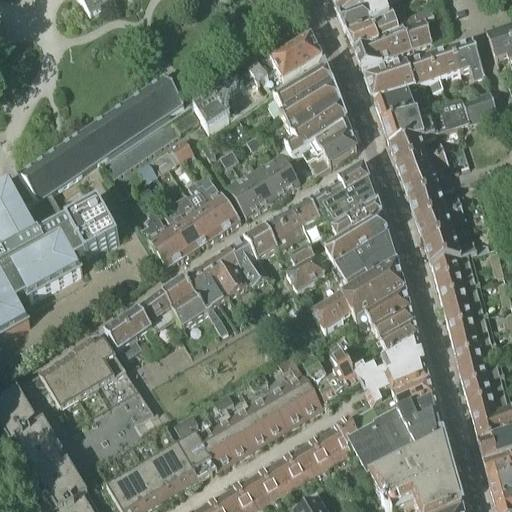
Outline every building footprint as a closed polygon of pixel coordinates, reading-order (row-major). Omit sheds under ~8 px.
[(75,0),(89,20),(119,0),(75,0)] [(335,0),(329,2),(337,18),(338,22),(346,41),(370,30),(377,47),(353,56),(361,74),(362,74),(362,73),(371,70),(412,55),(402,35),(399,36),(399,35),(393,20),(390,21),(384,6),(399,1),(398,0),(335,0)] [(298,48),(271,63),(277,78),(283,88),(322,64),(311,41),(309,42),(307,39),(308,39),(302,28),(300,25),(301,25),(295,14),(293,11),(283,16),(298,48)] [(406,32),(399,35),(399,36),(402,35),(412,55),(433,48),(433,47),(432,47),(426,25),(434,21),(431,13),(403,23),(406,32)] [(346,41),(353,56),(377,47),(370,30),(346,41)] [(511,76),(511,47),(507,34),(504,35),(505,37),(501,39),(500,37),(486,42),(496,69),(507,65),(511,77),(511,76)] [(473,48),(452,55),(460,79),(470,75),(473,85),(485,82),(473,48)] [(452,55),(430,62),(439,86),(460,79),(452,55)] [(277,78),(271,63),(269,61),(261,67),(260,67),(223,92),(193,113),(209,138),(235,120),(225,105),(241,95),(244,100),(277,78)] [(430,62),(397,73),(406,99),(430,90),(433,99),(442,96),(439,86),(430,62)] [(324,71),(298,87),(310,105),(331,91),(332,91),(332,90),(333,90),(332,87),(329,88),(324,74),(326,73),(325,71),(324,71)] [(397,73),(386,77),(395,102),(397,102),(406,99),(397,73)] [(395,102),(386,77),(364,84),(374,109),(375,108),(395,102)] [(33,209),(24,216),(10,191),(0,196),(0,353),(31,336),(21,316),(27,313),(28,315),(84,284),(79,273),(85,270),(86,272),(120,253),(120,248),(99,212),(66,229),(51,204),(184,114),(164,83),(68,148),(18,182),(28,200),(33,209)] [(279,123),(280,123),(297,112),(306,107),(310,105),(298,87),(286,93),(273,102),(284,120),(279,123)] [(302,160),(311,154),(347,132),(346,132),(347,131),(335,98),(332,91),(331,91),(310,105),(306,107),(297,112),(280,123),(290,140),(290,141),(295,148),(285,154),(293,166),(302,160)] [(490,98),(480,101),(483,112),(494,109),(490,98)] [(375,111),(382,131),(425,118),(418,99),(408,101),(394,106),(375,111)] [(480,101),(471,104),(475,115),(483,112),(480,101)] [(461,108),(465,119),(475,115),(471,104),(461,108)] [(382,131),(390,154),(422,147),(469,130),(465,119),(461,108),(425,118),(382,131)] [(494,109),(483,112),(487,124),(498,121),(494,109)] [(483,112),(475,115),(479,127),(487,124),(483,112)] [(475,115),(465,119),(469,130),(479,127),(475,115)] [(174,129),(180,138),(199,126),(192,117),(174,129)] [(172,128),(164,133),(173,145),(180,140),(172,128)] [(347,132),(311,154),(316,162),(317,163),(307,169),(316,182),(357,157),(347,132)] [(164,133),(156,138),(165,151),(173,145),(164,133)] [(156,138),(149,143),(157,156),(165,151),(156,138)] [(258,140),(252,144),(259,154),(264,151),(258,140)] [(149,143),(141,148),(149,161),(157,156),(149,143)] [(259,154),(252,144),(246,148),(252,158),(259,154)] [(171,155),(173,159),(179,168),(193,159),(184,146),(171,155)] [(215,162),(205,146),(199,150),(209,166),(215,162)] [(390,154),(398,175),(445,159),(442,152),(441,149),(425,155),(422,147),(390,154)] [(141,148),(133,154),(142,166),(149,161),(141,148)] [(442,152),(445,159),(445,161),(450,159),(448,150),(442,152)] [(133,154),(125,159),(134,171),(142,166),(133,154)] [(302,160),(307,169),(317,163),(316,162),(311,154),(302,160)] [(232,157),(226,160),(232,171),(238,167),(232,157)] [(167,158),(159,163),(168,176),(176,171),(167,158)] [(125,159),(118,164),(126,177),(134,171),(125,159)] [(407,202),(416,229),(462,215),(458,203),(442,208),(437,191),(432,177),(449,171),(445,161),(445,159),(398,175),(406,197),(407,202)] [(232,171),(226,160),(220,164),(226,174),(232,171)] [(281,160),(267,169),(286,200),(300,191),(281,160)] [(149,170),(157,183),(160,181),(168,176),(159,163),(152,168),(149,170)] [(118,164),(110,169),(119,182),(126,177),(118,164)] [(119,182),(110,169),(102,174),(111,187),(119,182)] [(267,169),(254,177),(273,208),(286,200),(267,169)] [(153,186),(157,183),(149,170),(144,173),(136,178),(145,191),(153,186)] [(349,204),(370,191),(363,172),(338,187),(349,204)] [(254,177),(240,185),(259,216),(273,208),(254,177)] [(145,191),(136,178),(129,184),(137,197),(145,191)] [(206,180),(195,188),(227,237),(240,228),(225,207),(220,200),(206,180)] [(259,216),(240,185),(226,194),(245,225),(259,216)] [(334,214),(349,204),(338,187),(323,196),(334,214)] [(130,201),(123,192),(121,188),(114,194),(123,207),(130,201)] [(201,212),(196,216),(215,245),(227,237),(195,188),(188,192),(201,212)] [(335,236),(377,209),(370,191),(349,204),(334,214),(320,223),(321,224),(325,231),(330,228),(335,236)] [(310,204),(320,223),(334,214),(323,196),(310,204)] [(179,201),(172,206),(204,252),(215,245),(196,216),(187,203),(182,206),(179,201)] [(317,236),(325,231),(321,224),(320,223),(310,204),(309,205),(308,205),(291,215),(314,250),(322,245),(317,236)] [(164,220),(171,232),(191,260),(204,252),(172,206),(165,210),(169,216),(164,220)] [(339,249),(381,222),(377,209),(335,236),(332,238),(339,249)] [(146,220),(149,225),(178,268),(191,260),(171,232),(166,235),(153,215),(146,220)] [(311,252),(314,250),(291,215),(280,222),(295,245),(304,240),(311,252)] [(416,229),(424,252),(453,243),(450,231),(466,226),(462,215),(416,229)] [(276,257),(295,245),(280,222),(265,231),(264,232),(278,255),(276,256),(276,257)] [(381,222),(339,249),(325,258),(328,263),(335,274),(336,275),(339,272),(388,242),(381,222)] [(178,268),(149,225),(145,228),(148,233),(140,238),(165,277),(178,268)] [(258,268),(276,256),(278,255),(264,232),(245,244),(258,268)] [(353,294),(395,268),(388,242),(339,272),(353,294)] [(424,252),(431,274),(471,262),(489,257),(487,253),(483,251),(475,254),(473,249),(457,254),(453,243),(424,252)] [(268,285),(258,268),(245,244),(244,245),(228,255),(224,257),(207,268),(229,304),(250,290),(253,294),(268,285)] [(335,274),(328,263),(325,258),(315,264),(308,253),(290,264),(296,275),(287,281),(298,299),(325,282),(335,274)] [(489,263),(492,273),(500,270),(497,258),(491,260),(489,263)] [(433,278),(435,289),(475,277),(471,262),(431,274),(433,278)] [(220,310),(229,304),(207,268),(197,275),(220,310)] [(360,327),(404,298),(395,268),(353,294),(320,315),(312,320),(325,338),(342,327),(342,328),(343,327),(343,326),(351,321),(356,329),(360,327)] [(500,270),(492,273),(494,282),(498,284),(503,283),(500,270)] [(212,315),(220,310),(197,275),(185,283),(207,318),(213,328),(219,324),(212,315)] [(435,289),(439,304),(479,292),(475,277),(435,289)] [(182,335),(207,318),(185,283),(162,298),(174,314),(170,315),(175,324),(182,335)] [(498,294),(500,303),(508,301),(505,289),(500,290),(498,294)] [(439,304),(443,319),(483,308),(479,292),(439,304)] [(149,331),(155,339),(175,324),(170,315),(174,314),(162,298),(138,316),(149,331)] [(379,348),(413,327),(404,298),(360,327),(362,330),(368,327),(379,348)] [(508,301),(500,303),(503,312),(506,314),(511,313),(508,301)] [(443,319),(447,333),(487,323),(483,308),(443,319)] [(312,320),(320,315),(317,310),(309,314),(312,320)] [(160,347),(155,339),(149,331),(138,316),(122,327),(135,347),(144,341),(156,358),(164,353),(160,347)] [(447,333),(452,352),(492,340),(487,323),(447,333)] [(219,324),(213,328),(221,342),(228,338),(219,324)] [(120,359),(125,367),(141,356),(135,347),(122,327),(106,338),(105,338),(104,338),(120,360),(120,359)] [(379,348),(388,364),(418,345),(414,330),(413,327),(379,348)] [(455,362),(456,366),(496,356),(492,340),(452,352),(455,362)] [(0,434),(45,511),(159,511),(212,481),(323,415),(289,358),(165,432),(164,430),(163,430),(156,419),(153,421),(100,342),(0,409),(0,434)] [(389,406),(429,387),(429,386),(428,386),(425,375),(426,375),(425,371),(421,358),(418,347),(419,347),(418,345),(388,364),(381,368),(380,366),(366,375),(361,366),(351,373),(359,389),(366,403),(372,415),(372,416),(383,410),(378,402),(390,395),(393,402),(389,405),(389,406)] [(456,366),(460,383),(500,371),(496,356),(456,366)] [(342,399),(359,389),(351,373),(342,359),(330,366),(338,380),(334,383),(342,399)] [(305,370),(308,375),(319,368),(315,363),(305,370)] [(460,383),(464,398),(504,385),(500,371),(460,383)] [(324,410),(342,399),(334,383),(328,386),(320,372),(306,380),(324,410)] [(465,402),(469,416),(508,402),(504,385),(464,398),(465,402)] [(360,443),(411,415),(433,403),(429,387),(389,406),(383,410),(372,416),(372,415),(351,427),(360,443)] [(469,416),(472,429),(511,415),(511,414),(511,413),(508,402),(469,416)] [(418,430),(438,421),(433,403),(411,415),(418,430)] [(355,456),(371,487),(385,481),(437,455),(446,452),(444,445),(438,421),(418,430),(411,415),(360,443),(348,449),(345,450),(350,459),(355,456)] [(511,415),(472,429),(477,447),(511,435),(511,415)] [(338,432),(348,449),(360,443),(351,427),(350,425),(338,432)] [(340,465),(350,459),(345,450),(348,449),(338,432),(325,440),(340,465)] [(511,435),(477,447),(483,469),(511,459),(511,435)] [(327,473),(340,465),(325,440),(312,447),(327,473)] [(315,480),(327,473),(312,447),(300,455),(315,480)] [(411,511),(414,511),(462,511),(453,481),(446,452),(437,455),(385,481),(371,487),(385,511),(411,511)] [(303,487),(315,480),(300,455),(287,462),(303,487)] [(511,459),(483,469),(489,492),(511,483),(511,459)] [(290,495),(303,487),(287,462),(274,470),(290,495)] [(278,502),(290,495),(274,470),(262,477),(278,502)] [(265,510),(278,502),(262,477),(250,484),(265,510)] [(511,483),(489,492),(494,510),(511,503),(511,483)] [(249,511),(260,511),(265,510),(250,484),(237,492),(249,511)] [(231,511),(249,511),(237,492),(224,499),(231,511)] [(292,511),(321,511),(318,506),(321,504),(316,497),(292,511)] [(214,511),(231,511),(224,499),(211,507),(214,511)] [(511,511),(511,503),(494,510),(494,511),(511,511)]
